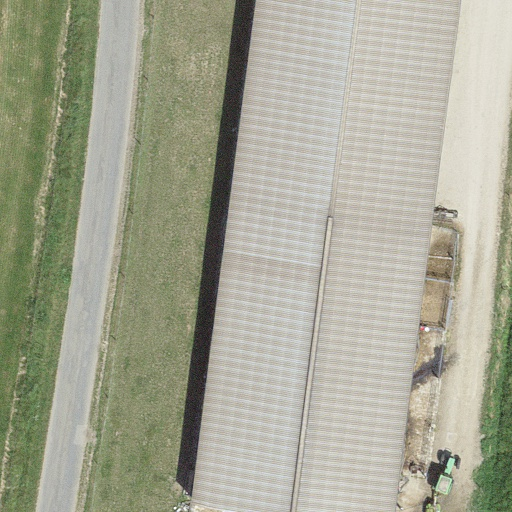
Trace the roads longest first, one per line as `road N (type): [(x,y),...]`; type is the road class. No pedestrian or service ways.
road 1 (tertiary): [(123,0),(54,511)]
road 2 (track): [(445,511),(503,0)]
